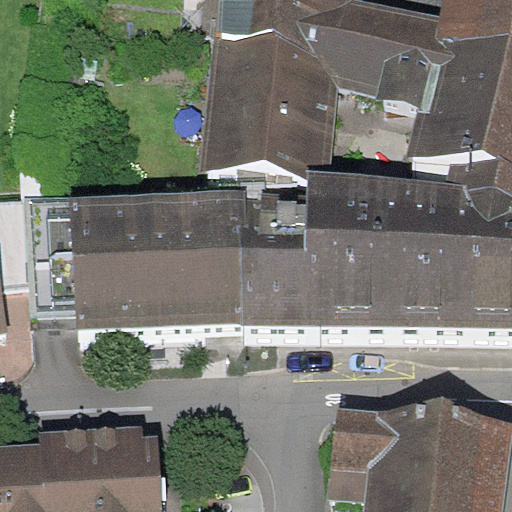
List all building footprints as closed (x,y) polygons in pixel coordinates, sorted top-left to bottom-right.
[(511,67),(511,0),(216,0),(207,45),(412,66),(415,48),(511,67)] [(323,200),(334,100),(367,107),(365,120),(408,133),(389,207),(511,217),(511,67),(415,48),(412,66),(207,45),(193,195),(231,194),(323,200)] [(193,195),(73,201),(79,326),(80,358),(249,353),(511,351),(511,217),(389,207),(323,200),(231,194),(193,195)] [(25,215),(34,340),(79,326),(73,201),(25,215)] [(0,386),(10,386),(32,375),(34,340),(25,215),(0,214),(0,386)] [(510,511),(511,499),(511,459),(452,453),(332,441),(324,511),(510,511)] [(158,511),(157,474),(144,474),(145,459),(39,459),(40,480),(0,483),(0,511),(158,511)]
